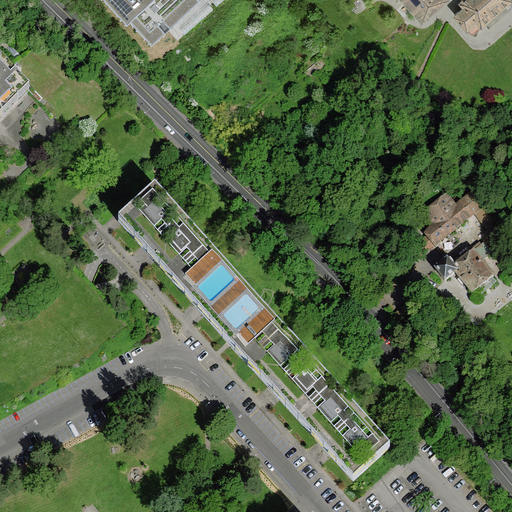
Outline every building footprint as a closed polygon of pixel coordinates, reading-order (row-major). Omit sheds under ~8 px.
[(113,0),(153,42),(198,0),(113,0)] [(295,0),(265,0),(251,12),(278,43),(310,16),(295,0)] [(402,0),(422,22),(448,0),(402,0)] [(473,34),(511,0),(464,0),(462,3),(466,8),(457,16),(473,34)] [(251,12),(221,38),(248,70),(278,43),(251,12)] [(221,38),(190,65),(217,96),(248,70),(221,38)] [(0,61),(0,120),(30,92),(8,70),(0,61)] [(156,193),(123,222),(151,252),(183,223),(156,193)] [(423,233),(433,246),(481,208),(470,193),(454,206),(444,194),(422,212),(433,225),(423,233)] [(183,223),(151,252),(176,280),(208,251),(183,223)] [(492,253),(483,243),(452,268),(445,259),(433,268),(444,282),(455,273),(472,294),(494,277),(481,262),(492,253)] [(233,279),(208,251),(176,280),(202,308),(233,279)] [(258,307),(233,279),(202,308),(227,336),(258,307)] [(284,335),(258,307),(227,336),(252,364),(284,335)] [(309,363),(284,335),(252,364),(277,392),(309,363)] [(334,391),(309,363),(277,392),(302,420),(334,391)] [(359,419),(334,391),(302,420),(328,447),(359,419)] [(387,449),(359,419),(328,447),(355,478),(387,449)]
